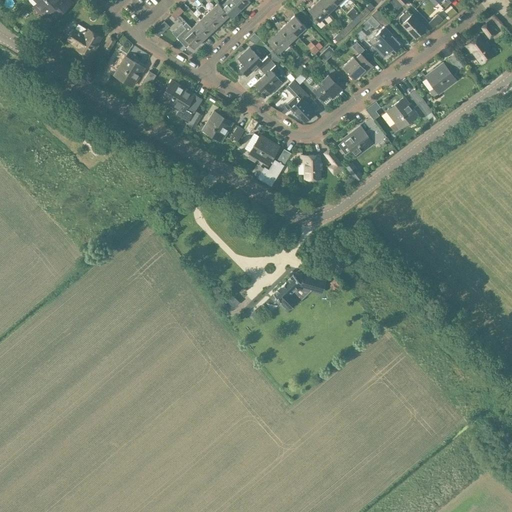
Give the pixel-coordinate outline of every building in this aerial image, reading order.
[(54,20),(59,15),(71,3),(68,0),(35,0),(37,1),(32,6),(43,18),(48,14),(54,20)] [(218,2),(231,17),(240,8),(232,0),(225,0),(220,5),(218,2)] [(232,0),(240,8),(248,0),(232,0)] [(328,12),(337,3),(333,0),(317,0),(317,1),(328,12)] [(319,20),(328,12),(317,1),(308,9),(319,20)] [(218,2),(209,10),(220,22),(228,14),(231,17),(218,2)] [(369,2),(360,11),(365,15),(374,7),(369,2)] [(179,6),(175,10),(179,15),(183,11),(179,6)] [(401,43),(394,36),(399,32),(377,9),(371,15),(381,25),(382,24),(384,26),(375,34),(379,38),(372,44),(384,56),(390,50),(392,52),(401,43)] [(175,19),(179,15),(175,10),(171,14),(175,19)] [(209,10),(200,19),(211,31),(220,22),(209,10)] [(411,14),(406,10),(399,17),(399,21),(401,23),(415,37),(425,28),(411,14)] [(365,15),(360,11),(352,19),(356,24),(365,15)] [(443,18),(438,13),(428,22),(433,27),(443,18)] [(297,35),(306,27),(295,15),(286,24),(297,35)] [(200,19),(191,27),(202,39),(211,31),(200,19)] [(352,19),(343,28),(348,32),(356,24),(352,19)] [(193,48),(202,39),(191,27),(186,22),(182,25),(185,28),(176,37),(186,47),(189,44),(193,48)] [(86,26),(85,28),(78,23),(75,29),(73,27),(65,40),(76,47),(75,49),(89,57),(102,37),(86,26)] [(481,27),(489,38),(495,34),(487,23),(481,27)] [(288,44),(297,35),(286,24),(277,32),(288,44)] [(348,32),(343,28),(338,33),(343,37),(348,32)] [(279,52),(288,44),(277,32),(268,40),(279,52)] [(481,63),(494,53),(479,34),(464,46),(469,52),(472,50),(481,63)] [(116,39),(110,35),(102,48),(109,51),(116,39)] [(323,46),(319,43),(311,50),(315,54),(322,47),(323,46)] [(334,50),(329,45),(319,55),(326,61),(331,55),(330,54),(334,50)] [(257,65),(260,69),(276,55),(271,50),(267,55),(262,60),(249,47),(237,59),(243,65),(239,68),(246,75),(257,65)] [(366,72),(372,66),(360,53),(354,58),(353,57),(343,67),(354,78),(364,69),(366,72)] [(448,69),(451,73),(462,65),(454,53),(445,60),(450,67),(448,69)] [(305,54),(301,58),(306,63),(310,59),(305,54)] [(270,69),(275,64),(280,59),(276,55),(260,69),(265,73),(254,83),(261,91),(264,88),(270,94),(283,82),(270,69)] [(132,86),(143,67),(125,56),(113,75),(132,86)] [(306,63),(301,58),(297,62),(299,64),(292,71),(298,76),(307,67),(304,65),(306,63)] [(425,75),(434,87),(429,91),(433,97),(438,93),(456,80),(451,73),(448,69),(443,62),(425,75)] [(149,71),(141,83),(148,87),(155,75),(149,71)] [(333,98),(342,89),(328,75),(313,89),(323,100),(329,94),(333,98)] [(202,98),(195,94),(195,95),(171,80),(159,98),(178,110),(176,114),(188,121),(195,110),(202,98)] [(314,112),(303,101),(308,96),(293,80),(288,85),(300,98),(290,107),(304,122),(314,112)] [(415,88),(408,93),(427,117),(433,112),(415,88)] [(400,127),(417,114),(404,97),(386,110),(400,127)] [(220,141),(232,122),(214,110),(202,129),(220,141)] [(355,156),(373,143),(374,145),(386,136),(380,128),(371,116),(365,121),(369,127),(364,131),(360,125),(342,139),(355,156)] [(244,130),(237,125),(230,137),(237,141),(244,130)] [(267,165),(278,146),(259,134),(248,153),(267,165)] [(90,135),(82,142),(95,156),(103,148),(90,135)] [(331,163),(327,166),(334,176),(345,168),(330,148),(323,153),(331,163)] [(290,153),(284,149),(276,161),(283,165),(290,153)] [(304,179),(320,178),(319,154),(300,155),(300,163),(303,163),(304,179)] [(282,302),(281,301),(291,291),(296,296),(304,288),(300,283),(300,282),(293,275),(274,293),(273,293),(268,298),(277,306),(282,302)]
